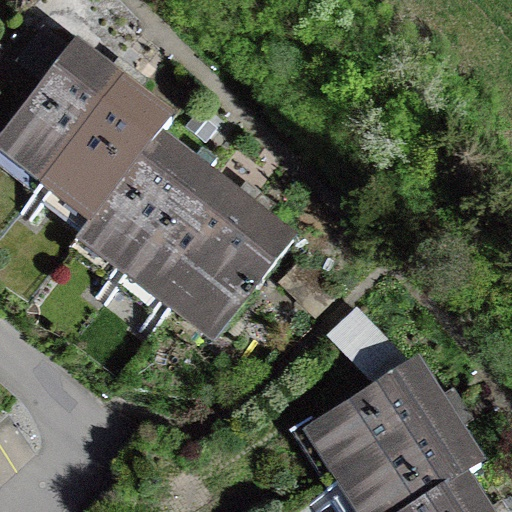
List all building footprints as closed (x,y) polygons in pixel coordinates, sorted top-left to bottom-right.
[(1,142),(49,179),(123,85),(75,47),(1,142)] [(170,122),(123,85),(49,179),(21,215),(31,223),(59,187),(97,217),(158,139),(170,122)] [(158,139),(97,217),(84,233),(122,262),(94,297),(104,306),(132,270),(205,176),(158,139)] [(205,176),(132,270),(165,296),(137,332),(147,340),(175,304),(249,210),(205,176)] [(220,339),(293,245),(249,210),(175,304),(220,339)] [(347,480),(448,416),(414,363),(313,428),(347,480)] [(215,489),(273,452),(249,414),(191,451),(215,489)] [(323,511),(332,507),(335,511),(410,511),(464,477),(480,467),(448,416),(347,480),(310,504),(315,511),(323,511)] [(485,511),(464,477),(410,511),(485,511)]
